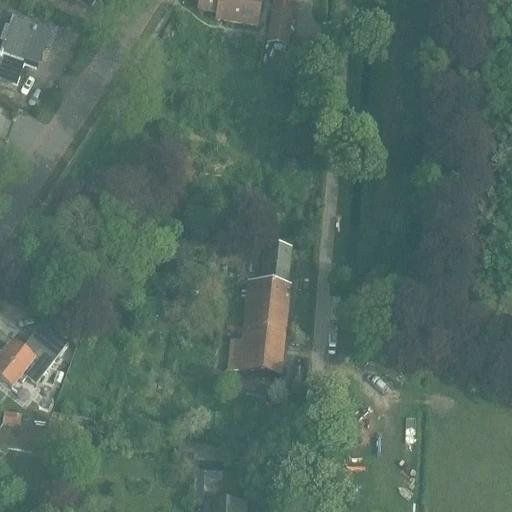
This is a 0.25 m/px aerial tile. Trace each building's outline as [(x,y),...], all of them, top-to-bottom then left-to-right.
[(71,0),(90,12),(97,0),(71,0)] [(259,0),(199,0),(198,11),(217,14),(216,21),(255,28),(259,0)] [(292,4),(274,1),(267,44),(285,47),(292,4)] [(0,46),(0,81),(16,87),(23,67),(36,72),(40,62),(41,61),(38,60),(41,50),(44,51),(45,49),(44,49),(49,35),(47,34),(49,28),(13,16),(2,47),(0,46)] [(289,290),(286,289),(290,252),(264,249),(260,287),(247,285),(246,295),(240,294),(240,299),(245,300),(241,343),(230,343),(227,374),(279,380),(289,290)] [(25,380),(35,387),(67,346),(41,326),(20,353),(12,346),(0,362),(0,383),(10,392),(17,382),(21,385),(25,380)] [(48,425),(46,450),(74,453),(76,428),(48,425)] [(204,511),(242,511),(243,507),(238,507),(239,476),(195,474),(193,506),(205,506),(204,511)]
